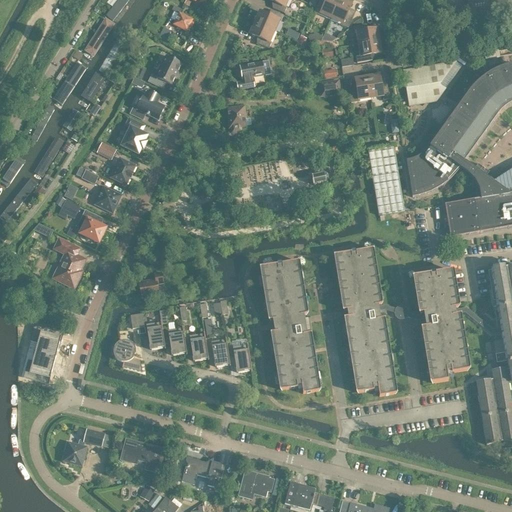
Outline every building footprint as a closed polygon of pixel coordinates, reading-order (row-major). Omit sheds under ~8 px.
[(118,0),(107,14),(115,20),(130,0),(118,0)] [(269,0),(275,2),(273,8),(284,13),(290,0),(269,0)] [(326,0),(325,3),(320,1),(314,12),(331,20),(340,0),(326,0)] [(347,3),(348,0),(342,0),(341,0),(340,0),(331,20),(347,28),(353,16),(347,14),(351,5),(347,3)] [(260,12),(258,15),(256,15),(256,21),(255,23),(276,32),(284,15),(272,10),(269,16),(260,12)] [(173,25),(187,32),(193,20),(179,13),(173,25)] [(106,17),(85,50),(95,56),(116,24),(106,17)] [(250,34),(260,38),(257,43),(269,49),(276,32),(255,23),(255,24),(250,28),(252,30),(250,34)] [(366,25),(353,27),(355,33),(357,33),(359,44),(379,41),(379,39),(380,33),(378,33),(377,29),(367,31),(366,25)] [(158,38),(165,42),(171,31),(163,27),(158,38)] [(304,44),(307,38),(301,36),(296,45),(304,44)] [(357,63),(372,60),(371,54),(381,53),(380,49),(382,47),(379,42),(379,41),(359,44),(361,56),(356,57),(357,63)] [(511,48),(485,53),(486,59),(511,54),(511,48)] [(332,49),(321,50),(322,59),(333,58),(332,49)] [(82,54),(76,50),(72,57),(76,59),(78,60),(82,54)] [(163,89),(166,83),(171,85),(182,64),(167,56),(157,77),(152,75),(148,82),(163,89)] [(268,61),(262,62),(246,65),(246,67),(241,68),(240,66),(242,79),(244,79),(245,82),(237,83),(238,90),(255,87),(253,77),(265,75),(270,74),(268,61)] [(456,61),(403,70),(409,106),(437,101),(446,88),(440,84),(456,61)] [(78,62),(53,100),(62,105),(87,68),(78,62)] [(406,161),(412,197),(415,197),(418,196),(422,195),(426,194),(428,193),(432,191),(434,190),(439,188),(443,185),(445,184),(447,182),(449,180),(451,179),(453,177),(454,175),(456,173),(459,170),(460,168),(468,174),(475,181),(479,189),(481,199),(445,204),(450,238),(511,227),(511,170),(494,183),(486,177),(489,172),(478,164),(474,169),(465,162),(499,115),(500,113),(501,112),(502,111),(504,109),(507,107),(510,105),(511,103),(511,64),(510,65),(506,67),(503,67),(501,68),(497,70),(492,72),(490,73),(486,76),(482,79),(479,82),(477,83),(475,85),(474,87),(472,88),(470,90),(469,92),(429,147),(427,150),(426,151),(425,152),(423,153),(422,154),(419,156),(418,157),(416,158),(413,159),(410,160),(408,160),(406,161)] [(336,70),(324,72),(325,78),(337,76),(336,70)] [(96,71),(81,95),(91,101),(105,77),(96,71)] [(137,71),(135,76),(141,80),(144,74),(137,71)] [(111,72),(107,79),(114,83),(118,76),(111,72)] [(383,100),(390,99),(387,84),(381,85),(379,75),(375,76),(374,74),(369,77),(367,77),(371,97),(382,95),(383,100)] [(351,103),(372,100),(371,97),(367,77),(366,78),(360,76),(360,79),(355,79),(357,89),(349,91),(351,103)] [(340,93),(338,82),(320,84),(322,96),(340,93)] [(145,96),(143,96),(137,109),(134,107),(130,114),(143,120),(146,114),(158,120),(165,107),(157,103),(160,97),(147,91),(145,96)] [(55,108),(49,104),(30,138),(37,141),(55,108)] [(100,107),(96,104),(90,113),(95,116),(100,107)] [(244,107),(227,109),(230,128),(232,128),(232,133),(241,132),(241,127),(250,126),(250,118),(245,119),(244,107)] [(74,108),(63,125),(71,130),(81,113),(74,108)] [(143,149),(146,142),(144,141),(147,136),(142,133),(145,126),(129,118),(125,126),(131,128),(122,146),(138,154),(141,148),(143,149)] [(71,132),(68,138),(74,141),(77,136),(71,132)] [(56,136),(34,172),(42,177),(64,141),(56,136)] [(67,142),(62,150),(69,154),(74,146),(67,142)] [(111,160),(116,150),(102,143),(97,153),(111,160)] [(394,148),(368,152),(373,179),(379,216),(405,211),(394,148)] [(24,163),(17,158),(0,181),(8,187),(24,163)] [(126,185),(126,186),(130,178),(130,179),(131,178),(130,178),(132,174),(132,175),(133,174),(132,173),(136,166),(135,165),(135,166),(120,158),(110,178),(126,185)] [(80,168),(76,175),(82,178),(82,179),(94,185),(98,177),(80,168)] [(324,173),(311,175),(313,185),(325,183),(328,179),(327,175),(324,173)] [(0,216),(6,222),(38,184),(31,178),(0,215),(0,216)] [(39,185),(33,193),(40,198),(45,191),(39,185)] [(113,213),(121,195),(103,187),(95,205),(113,213)] [(61,207),(66,200),(60,196),(55,204),(61,207)] [(81,207),(66,200),(60,212),(74,219),(81,207)] [(98,222),(97,222),(100,217),(85,210),(82,218),(78,224),(78,225),(78,226),(78,227),(78,228),(78,229),(79,230),(80,231),(81,232),(81,233),(98,242),(106,228),(100,225),(98,222)] [(39,224),(33,230),(40,233),(43,226),(39,224)] [(70,228),(67,234),(73,237),(75,231),(70,228)] [(1,231),(0,232),(0,239),(4,243),(8,237),(1,231)] [(77,275),(85,260),(73,254),(76,248),(60,240),(55,249),(66,254),(54,278),(74,288),(75,286),(77,285),(79,280),(79,278),(79,276),(77,275)] [(352,254),(351,252),(343,254),(336,255),(336,256),(337,256),(345,309),(344,309),(345,311),(345,310),(347,310),(347,313),(348,317),(347,317),(346,317),(346,319),(347,319),(359,392),(358,392),(358,393),(359,393),(374,391),(374,389),(378,388),(379,397),(395,394),(395,393),(394,393),(383,320),(383,318),(382,319),(381,319),(379,311),(385,310),(394,313),(396,317),(400,318),(404,319),(407,317),(418,320),(424,319),(426,327),(424,327),(423,327),(424,329),(433,382),(432,382),(433,384),(433,383),(448,381),(447,372),(451,372),(452,373),(467,371),(467,369),(466,369),(458,317),(459,316),(458,315),(456,315),(456,314),(465,313),(491,334),(503,332),(504,339),(506,352),(495,354),(497,363),(508,361),(509,370),(506,370),(506,368),(492,370),(493,380),(490,380),(490,379),(476,382),(479,396),(481,396),(482,408),(481,408),(483,425),(485,424),(487,436),(485,436),(487,445),(500,443),(500,442),(503,441),(504,443),(509,442),(509,443),(511,442),(511,407),(511,403),(509,403),(508,392),(509,391),(508,383),(511,382),(511,383),(511,382),(511,266),(508,268),(505,269),(504,266),(492,268),(493,270),(488,270),(493,301),(498,300),(502,328),(493,330),(467,308),(455,310),(455,308),(457,308),(457,307),(456,307),(451,272),(451,271),(435,273),(435,275),(431,275),(431,274),(416,276),(415,276),(415,278),(416,278),(422,312),(421,312),(421,314),(422,314),(423,314),(424,315),(418,316),(409,313),(408,309),(405,307),(404,306),(402,306),(399,306),(396,309),(385,305),(379,306),(378,305),(380,305),(381,305),(380,303),(371,251),(372,250),(372,249),(371,249),(356,252),(356,253),(352,254)] [(282,390),(298,388),(297,386),(302,386),(303,394),(318,391),(318,392),(319,391),(319,390),(318,390),(312,353),(309,335),(310,335),(309,333),(309,334),(307,334),(305,320),(304,317),(304,315),(306,315),(306,313),(305,313),(297,263),(298,263),(298,261),(297,261),(282,264),(282,265),(278,266),(277,264),(262,267),(262,268),(263,268),(271,319),(270,319),(270,321),(271,320),(273,320),(274,326),(274,328),(274,332),(273,332),(272,332),(273,334),(282,389),(282,390)] [(155,280),(139,282),(142,299),(159,296),(157,285),(163,284),(161,273),(155,274),(155,280)] [(226,301),(220,302),(222,315),(228,314),(226,301)] [(220,303),(213,304),(215,315),(222,314),(220,303)] [(202,318),(208,317),(206,304),(200,305),(202,318)] [(182,321),(188,320),(186,307),(180,308),(182,321)] [(159,311),(161,321),(162,325),(168,324),(165,310),(159,311)] [(165,349),(162,325),(161,321),(160,321),(161,323),(146,325),(148,336),(149,336),(152,350),(163,348),(164,347),(165,349)] [(28,362),(25,373),(35,376),(34,380),(33,380),(33,382),(39,383),(47,385),(50,375),(51,375),(55,360),(55,359),(57,352),(59,352),(59,350),(60,344),(50,341),(52,332),(36,327),(34,326),(33,331),(34,331),(31,342),(39,345),(40,345),(40,346),(35,363),(32,363),(28,362)] [(171,341),(173,356),(185,354),(185,353),(186,353),(186,355),(187,355),(183,327),(182,327),(182,328),(168,330),(170,341),(171,341)] [(193,347),(195,361),(206,360),(206,359),(208,359),(208,360),(209,360),(204,333),(204,334),(190,336),(191,347),(193,347)] [(226,340),(211,342),(213,353),(214,353),(217,367),(228,365),(229,364),(230,366),(226,338),(225,338),(226,340)] [(123,367),(143,372),(140,361),(141,361),(141,360),(133,358),(134,354),(135,355),(135,354),(136,353),(136,352),(136,351),(136,350),(135,349),(135,348),(135,347),(134,346),(134,345),(133,344),(132,344),(132,343),(131,342),(129,341),(127,341),(126,340),(125,340),(123,341),(122,341),(120,341),(119,342),(118,343),(117,343),(116,344),(116,345),(115,346),(114,347),(114,348),(114,349),(114,350),(114,351),(114,352),(114,353),(114,354),(114,355),(114,356),(115,356),(115,357),(116,358),(116,359),(118,360),(119,361),(120,362),(121,362),(123,362),(124,362),(122,368),(123,368),(123,367)] [(247,345),(233,348),(235,359),(236,358),(238,373),(250,371),(250,370),(251,370),(251,372),(252,372),(248,344),(247,344),(247,345)] [(84,439),(82,439),(79,441),(78,445),(68,442),(63,462),(82,467),(87,447),(84,446),(85,443),(102,447),(105,434),(87,430),(84,439)] [(137,460),(150,463),(149,470),(159,473),(161,465),(160,465),(158,465),(162,450),(143,446),(143,447),(138,445),(139,443),(126,440),(124,451),(124,450),(126,451),(123,461),(136,464),(137,460)] [(186,466),(184,475),(196,478),(197,475),(210,479),(208,486),(219,488),(224,465),(212,462),(211,465),(206,464),(207,463),(189,459),(188,466),(186,466)] [(253,499),(254,494),(266,497),(267,491),(271,492),(274,480),(268,478),(269,477),(256,474),(256,476),(252,475),(253,473),(245,471),(239,495),(253,499)] [(285,504),(309,510),(311,504),(325,507),(324,510),(330,511),(334,499),(314,493),(315,490),(290,483),(285,504)] [(153,509),(161,498),(155,494),(147,505),(153,509)] [(165,497),(153,511),(167,511),(169,500),(165,497)] [(175,511),(179,508),(169,500),(167,511),(175,511)] [(205,511),(213,511),(212,502),(204,502),(205,511)] [(342,505),(340,511),(388,511),(389,509),(375,505),(372,511),(371,511),(368,511),(369,510),(359,507),(359,505),(351,503),(350,507),(342,505)]
